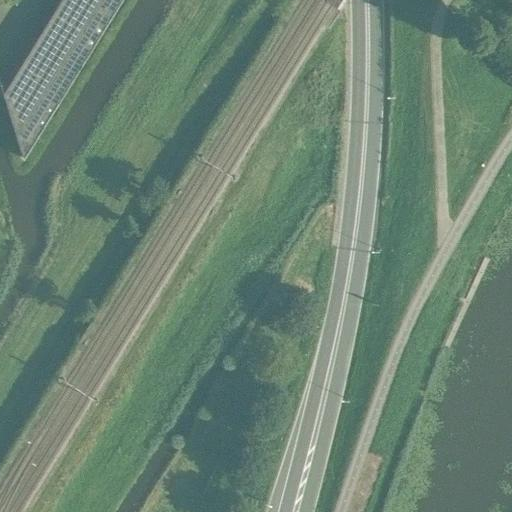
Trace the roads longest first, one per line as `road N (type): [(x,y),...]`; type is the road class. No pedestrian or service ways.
road 1 (primary): [(356,0),(346,235),(284,511)]
road 2 (primary): [(304,511),(363,236),(374,0)]
